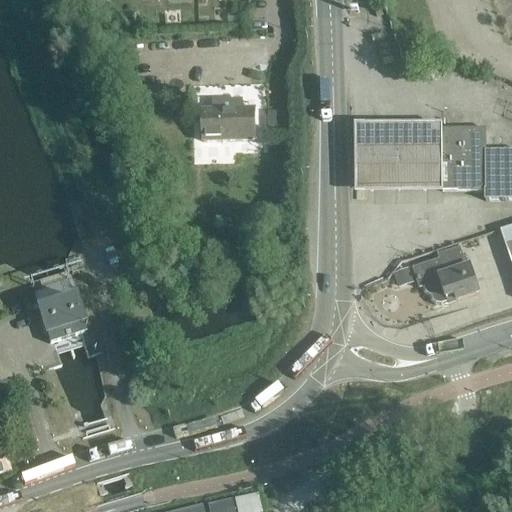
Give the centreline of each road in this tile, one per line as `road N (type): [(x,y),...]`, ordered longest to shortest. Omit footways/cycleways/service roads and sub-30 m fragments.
road 1 (tertiary): [(0,496),(267,418),(310,384),(330,347)]
road 2 (tertiary): [(328,0),(339,273),(330,347)]
road 3 (residential): [(283,511),(312,490),(459,424),(468,406),(453,353)]
road 4 (unclassified): [(453,353),(400,365),(330,347)]
